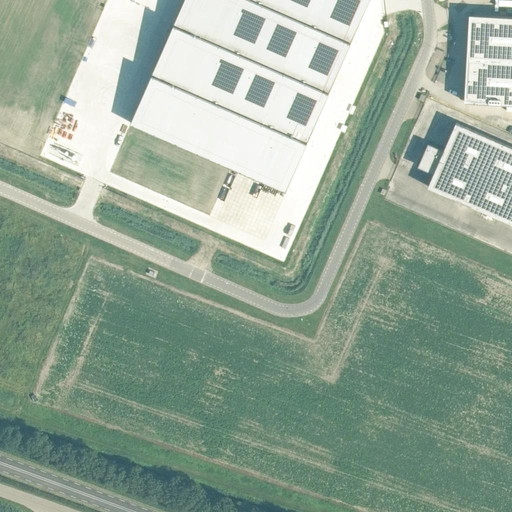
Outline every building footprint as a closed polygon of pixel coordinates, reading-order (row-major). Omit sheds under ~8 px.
[(210,0),(153,132),(286,191),(369,0),(210,0)] [(511,15),(470,13),(465,101),(511,103),(511,15)] [(444,149),(429,142),(419,164),(434,171),(428,185),(511,221),(511,144),(456,120),(444,149)] [(398,193),(397,199),(408,203),(410,197),(398,193)] [(192,253),(193,243),(183,242),(182,252),(192,253)]
